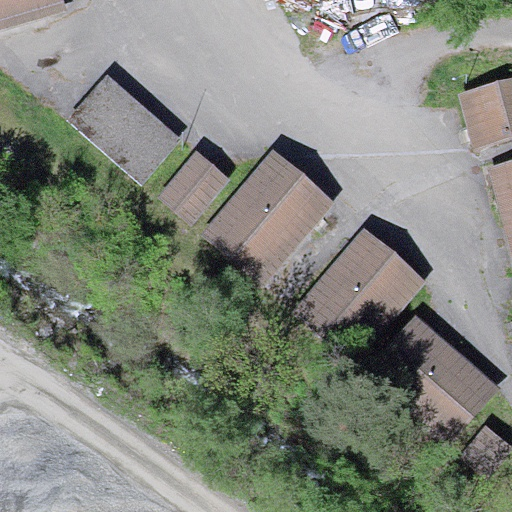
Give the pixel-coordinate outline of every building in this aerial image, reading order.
[(0,0),(0,28),(64,11),(61,0),(0,0)] [(186,139),(107,75),(70,122),(147,185),(186,139)] [(511,79),(464,93),(480,150),(511,141),(511,79)] [(233,178),(198,150),(159,199),(194,226),(233,178)] [(337,201),(272,150),(203,236),(265,288),(337,201)] [(511,171),(490,178),(511,245),(511,171)] [(362,230),(293,312),(349,362),(416,278),(362,230)] [(390,321),(350,373),(447,458),(487,407),(390,321)] [(479,436),(460,465),(490,488),(508,457),(479,436)]
